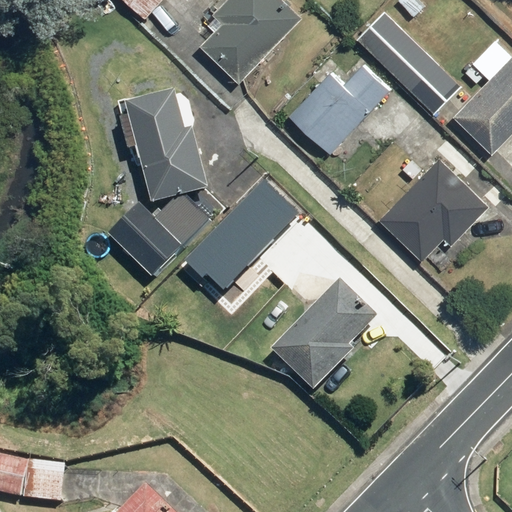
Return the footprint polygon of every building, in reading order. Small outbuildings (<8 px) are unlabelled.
[(122,0),(145,21),(164,0),(122,0)] [(240,87),(303,22),(280,0),(230,0),(214,17),(224,26),(201,49),(240,87)] [(385,14),(357,42),(434,117),(462,89),(385,14)] [(490,83),(454,119),(492,157),(511,136),(511,58),(496,42),(473,66),(490,83)] [(290,118),(329,155),(390,94),(362,67),(343,87),(331,76),(290,118)] [(109,240),(153,282),(209,224),(185,201),(209,194),(192,132),(185,134),(176,94),(127,107),(130,121),(120,123),(128,155),(138,153),(149,199),(109,240)] [(491,210),(441,160),(380,221),(422,264),(445,241),(452,248),(491,210)] [(268,183),(191,264),(226,297),(304,217),(268,183)] [(272,355),(314,396),(355,355),(350,350),(378,321),(341,285),(272,355)] [(0,458),(0,495),(21,500),(29,465),(0,458)] [(168,511),(146,491),(125,511),(168,511)]
